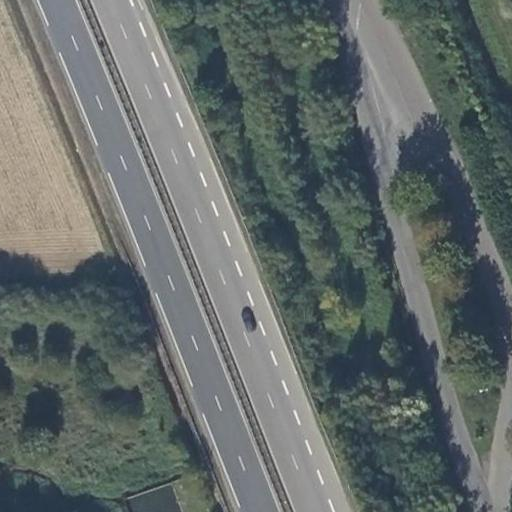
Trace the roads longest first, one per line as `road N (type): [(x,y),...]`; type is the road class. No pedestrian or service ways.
road 1 (trunk): [(316,511),(106,0)]
road 2 (trunk): [(53,0),(258,511)]
road 3 (unclassified): [(325,0),(385,158),(490,511)]
road 4 (unclassified): [(511,312),(371,0)]
